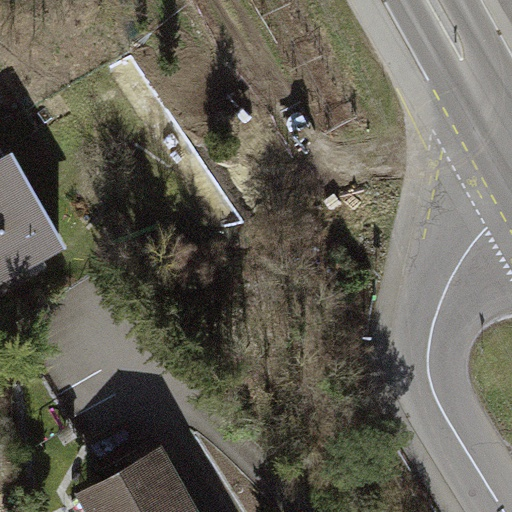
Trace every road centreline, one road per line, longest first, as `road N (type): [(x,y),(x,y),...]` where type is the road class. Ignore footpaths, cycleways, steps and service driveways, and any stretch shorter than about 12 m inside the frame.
road 1 (unclassified): [(506,511),(440,403),(430,366),(437,318),(458,267),(511,212)]
road 2 (primary): [(432,0),(511,144)]
